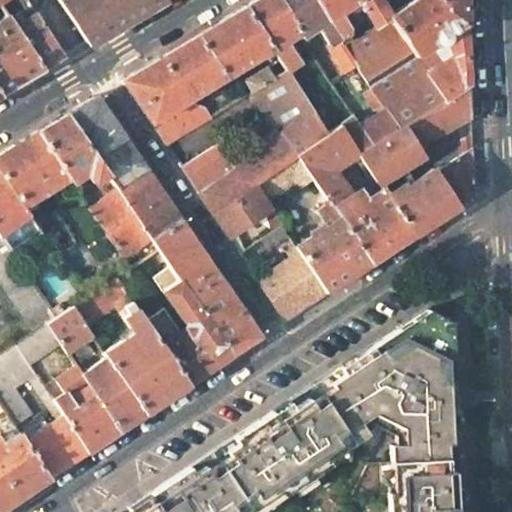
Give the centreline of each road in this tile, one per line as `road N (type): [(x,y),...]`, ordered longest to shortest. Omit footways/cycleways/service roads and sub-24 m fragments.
road 1 (residential): [(93,72),(282,350)]
road 2 (residential): [(282,350),(38,511)]
road 3 (residential): [(508,193),(282,350)]
road 4 (secondary): [(504,0),(508,193)]
road 5 (residential): [(216,0),(93,72)]
